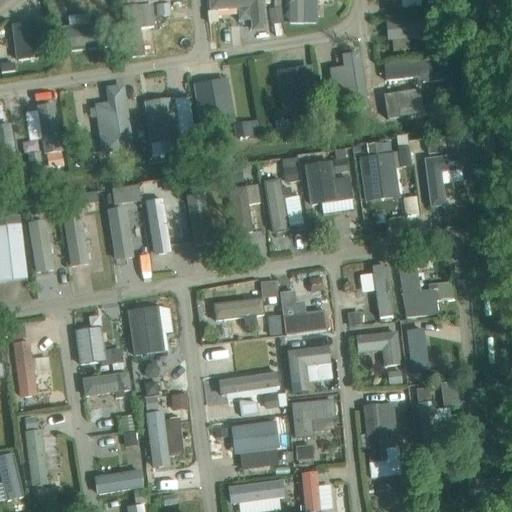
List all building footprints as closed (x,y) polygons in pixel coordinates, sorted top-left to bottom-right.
[(61,0),(60,0),(45,2),(47,17),(63,15),(61,0)] [(252,33),(266,31),(263,0),(209,0),(210,12),(250,9),(252,33)] [(288,0),(289,25),(304,25),(304,1),(317,1),(316,0),(288,0)] [(150,6),(121,10),(128,59),(144,57),(140,30),(153,28),(150,6)] [(169,6),(157,7),(158,17),(169,16),(169,6)] [(280,9),(269,11),(271,22),(282,20),(280,9)] [(437,37),(435,21),(387,25),(388,41),(437,37)] [(60,29),(63,54),(108,49),(105,24),(60,29)] [(16,61),(46,58),(42,26),(13,29),(16,61)] [(352,107),(364,105),(364,104),(357,56),(350,57),(344,58),(345,68),(335,69),(333,72),(339,108),(352,106),(352,107)] [(452,62),(384,68),(385,82),(418,79),(422,84),(444,82),(445,100),(456,99),(452,62)] [(13,63),(1,65),(2,74),(14,72),(13,63)] [(281,87),(285,114),(301,112),(300,104),(315,101),(311,73),(295,76),(296,84),(281,87)] [(103,153),(131,149),(122,89),(109,91),(111,105),(113,123),(99,125),(100,133),(103,153)] [(196,92),(200,120),(216,117),(217,125),(233,122),(228,95),(213,97),(212,89),(196,92)] [(159,103),(145,104),(146,110),(149,130),(151,145),(179,141),(178,134),(176,118),(173,101),(159,102),(159,103)] [(85,119),(77,118),(78,104),(71,104),(70,138),(84,138),(85,119)] [(53,106),(38,109),(45,155),(61,153),(53,106)] [(393,108),(375,111),(377,126),(395,124),(393,108)] [(287,124),(276,126),(277,135),(289,133),(287,124)] [(9,126),(0,127),(0,164),(15,162),(9,126)] [(247,126),(235,128),(237,139),(249,137),(247,126)] [(478,148),(477,134),(465,135),(466,149),(478,148)] [(370,160),(361,162),(364,189),(396,185),(392,157),(391,157),(389,145),(368,148),(370,160)] [(408,150),(399,151),(401,169),(410,168),(408,150)] [(39,153),(27,155),(30,176),(42,174),(39,153)] [(61,155),(49,157),(51,169),(63,167),(61,155)] [(91,156),(79,157),(80,167),(92,165),(91,156)] [(430,208),(445,207),(441,174),(461,171),(459,156),(424,161),(425,168),(430,208)] [(296,160),(283,162),(284,172),(286,184),(299,182),(297,170),(296,160)] [(347,174),(345,161),(333,163),(334,176),(347,174)] [(348,180),(333,182),(330,164),(306,167),(312,207),(322,205),(321,199),(350,194),(348,180)] [(237,166),(226,168),(229,184),(240,182),(237,166)] [(215,182),(214,170),(214,169),(202,170),(202,172),(203,183),(215,182)] [(174,179),(161,181),(163,195),(176,193),(174,179)] [(264,184),(273,233),(288,231),(283,199),(291,198),(289,190),(281,192),(279,181),(264,184)] [(260,204),(257,187),(229,192),(236,236),(252,233),(248,206),(260,204)] [(98,202),(96,193),(80,196),(82,205),(98,202)] [(195,247),(211,244),(203,197),(188,199),(195,247)] [(72,199),(63,201),(65,212),(74,211),(72,199)] [(146,204),(154,255),(170,252),(162,201),(146,204)] [(30,206),(29,217),(39,218),(40,207),(30,206)] [(109,213),(116,261),(132,258),(125,210),(109,213)] [(0,278),(25,275),(17,214),(0,215),(0,278)] [(64,217),(71,268),(87,265),(80,215),(64,217)] [(29,226),(37,274),(53,271),(45,223),(29,226)] [(420,292),(415,264),(408,265),(398,267),(403,300),(402,300),(406,320),(438,316),(436,303),(438,302),(437,291),(420,292)] [(376,270),(372,271),(379,320),(383,319),(398,317),(390,268),(376,270)] [(320,279),(310,281),(312,294),(322,292),(320,279)] [(280,281),(264,282),(265,299),(281,298),(280,281)] [(213,307),(216,323),(244,319),(245,331),(257,330),(255,318),(264,317),(262,301),(213,307)] [(135,357),(163,353),(157,309),(128,313),(135,357)] [(362,326),(360,313),(346,315),(348,328),(362,326)] [(286,337),(326,332),(323,314),(283,319),(284,325),(284,329),(286,337)] [(19,328),(10,329),(12,340),(21,339),(19,328)] [(76,333),(80,366),(104,363),(100,330),(76,333)] [(422,332),(406,334),(412,376),(428,373),(422,332)] [(400,366),(396,335),(358,339),(360,354),(383,351),(385,368),(400,366)] [(29,344),(13,346),(20,397),(36,395),(29,344)] [(326,349),(288,354),(292,385),(293,394),(308,392),(307,383),(305,367),(328,364),(326,349)] [(281,386),(279,371),(220,383),(222,397),(281,386)] [(400,373),(391,374),(392,385),(402,384),(400,373)] [(128,374),(81,381),(84,399),(114,395),(115,400),(124,399),(123,393),(130,392),(128,374)] [(156,384),(145,386),(146,396),(157,395),(156,384)] [(428,390),(416,391),(418,403),(430,402),(428,390)] [(187,396),(171,398),(173,408),(188,406),(187,396)] [(277,396),(262,398),(264,411),(279,408),(277,396)] [(154,399),(145,400),(146,412),(156,411),(154,399)] [(332,402),(292,406),(295,439),(312,437),(310,421),(334,419),(332,402)] [(424,453),(440,452),(435,404),(418,406),(419,415),(424,453)] [(398,448),(393,406),(363,409),(370,465),(385,463),(384,450),(398,448)] [(153,467),(169,465),(163,414),(147,416),(153,467)] [(34,419),(25,420),(26,431),(35,430),(34,419)] [(275,424),(233,430),(237,456),(263,452),(266,469),(278,467),(275,450),(278,450),(277,442),(275,424)] [(25,435),(31,486),(48,484),(41,433),(25,435)] [(312,455),(297,457),(299,468),(313,466),(312,455)] [(0,458),(0,472),(7,503),(23,499),(13,456),(0,458)] [(98,495),(142,488),(140,472),(116,476),(96,480),(97,486),(97,488),(98,495)] [(320,511),(317,474),(302,475),(305,511),(320,511)] [(281,482),(230,489),(233,506),(284,499),(281,482)] [(146,493),(137,495),(138,506),(148,504),(146,493)] [(172,497),(162,498),(163,507),(174,505),(172,497)]
